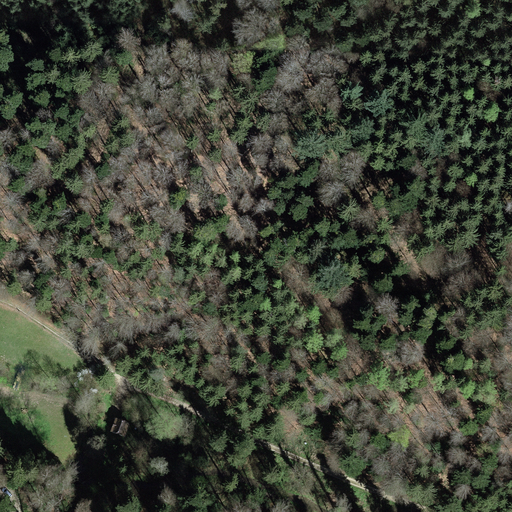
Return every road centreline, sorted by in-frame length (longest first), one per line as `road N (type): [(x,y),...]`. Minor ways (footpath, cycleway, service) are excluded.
road 1 (track): [(0,299),(150,392),(428,511)]
road 2 (track): [(152,0),(88,189)]
road 3 (track): [(511,360),(367,308)]
